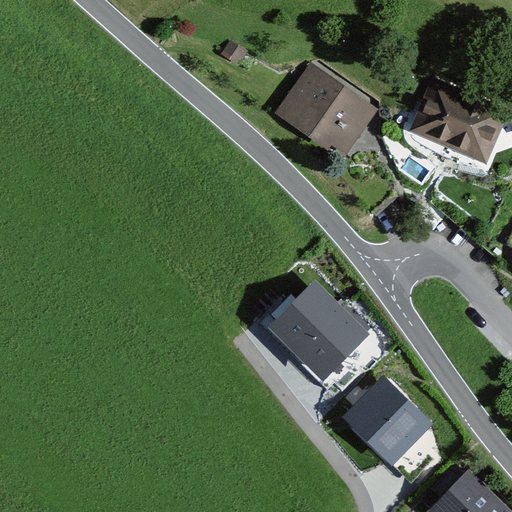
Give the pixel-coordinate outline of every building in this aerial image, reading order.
[(238,64),(248,49),(231,37),(221,52),(238,64)] [(347,154),(380,108),(313,60),(275,112),(328,150),(333,144),(347,154)] [(489,161),(511,108),(511,105),(436,73),(412,128),(489,161)] [(343,307),(314,280),(267,327),(296,355),(343,307)] [(370,334),(343,307),(296,355),(323,382),(370,334)] [(442,456),(433,424),(384,375),(342,417),(411,485),(442,456)] [(431,511),(511,511),(511,504),(471,465),(428,509),(431,511)]
